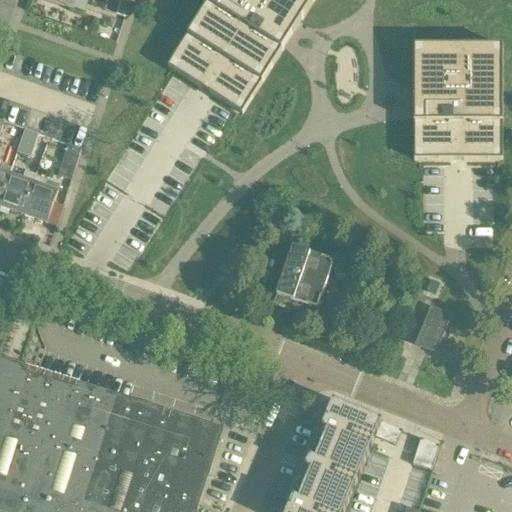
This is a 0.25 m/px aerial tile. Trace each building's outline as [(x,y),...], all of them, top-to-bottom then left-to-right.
[(43,0),(72,10),(75,0),(43,0)] [(115,14),(120,1),(116,0),(107,0),(104,10),(115,14)] [(211,0),(169,68),(242,115),(293,36),(316,0),(211,0)] [(502,47),(414,48),(414,103),(414,161),(503,161),(502,47)] [(163,83),(150,119),(160,123),(173,87),(163,83)] [(24,130),(16,152),(29,156),(37,135),(24,130)] [(81,150),(67,145),(56,176),(70,181),(81,150)] [(0,199),(10,170),(1,166),(0,168),(0,199)] [(0,208),(21,215),(32,184),(35,176),(24,172),(21,180),(9,176),(11,170),(10,170),(0,199),(0,208)] [(45,188),(32,184),(21,215),(46,224),(57,192),(56,192),(58,186),(47,182),(45,188)] [(315,316),(333,264),(292,250),(273,307),(290,313),(293,304),(316,311),(314,316),(315,316)] [(439,286),(430,282),(426,293),(434,297),(439,286)] [(449,318),(430,310),(415,346),(434,354),(449,318)] [(0,511),(189,511),(201,476),(207,478),(222,432),(138,405),(136,410),(3,368),(0,376),(0,511)] [(333,404),(316,445),(365,465),(376,439),(382,425),(333,404)] [(382,425),(376,439),(396,448),(403,433),(382,425)] [(421,440),(413,466),(432,472),(440,448),(421,440)] [(316,445),(299,486),(348,506),(365,465),(316,445)] [(299,486),(287,511),(345,511),(348,506),(299,486)]
